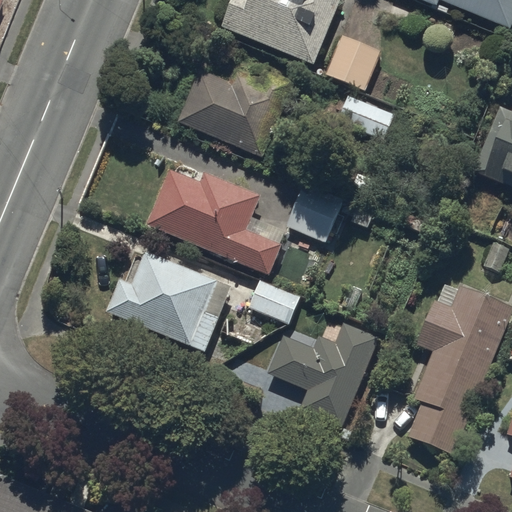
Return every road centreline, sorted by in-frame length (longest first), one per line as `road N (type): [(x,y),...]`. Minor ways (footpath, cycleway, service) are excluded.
road 1 (residential): [(0,385),(301,511)]
road 2 (tertiary): [(0,221),(92,0)]
